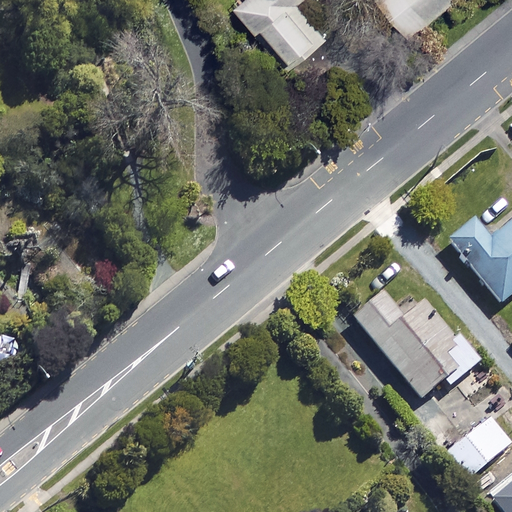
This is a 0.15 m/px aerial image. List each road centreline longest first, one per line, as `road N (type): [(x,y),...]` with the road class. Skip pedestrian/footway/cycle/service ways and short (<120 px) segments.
road 1 (tertiary): [(0,476),(270,252)]
road 2 (tertiary): [(270,252),(511,51)]
road 3 (residential): [(270,252),(225,149),(182,0)]
